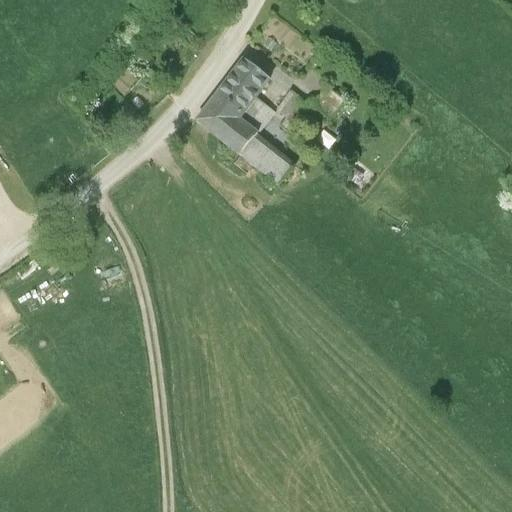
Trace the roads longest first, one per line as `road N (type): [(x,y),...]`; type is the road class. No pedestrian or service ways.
road 1 (track): [(91,191),(120,228),(141,277),(166,421),(167,511)]
road 2 (residential): [(91,191),(161,131),(257,0)]
